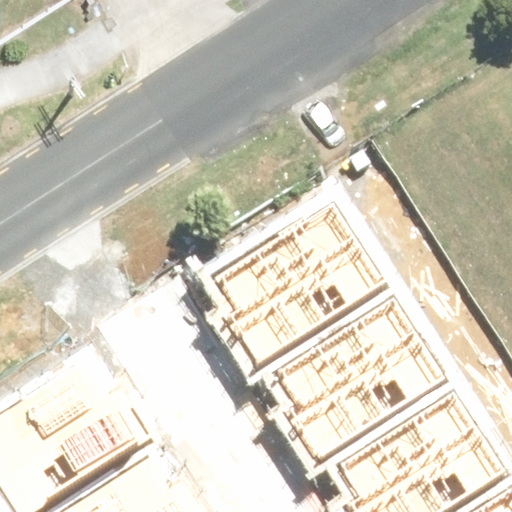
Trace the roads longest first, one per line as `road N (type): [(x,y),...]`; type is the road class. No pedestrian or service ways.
road 1 (tertiary): [(0,224),(206,92)]
road 2 (tertiary): [(206,92),(355,0)]
